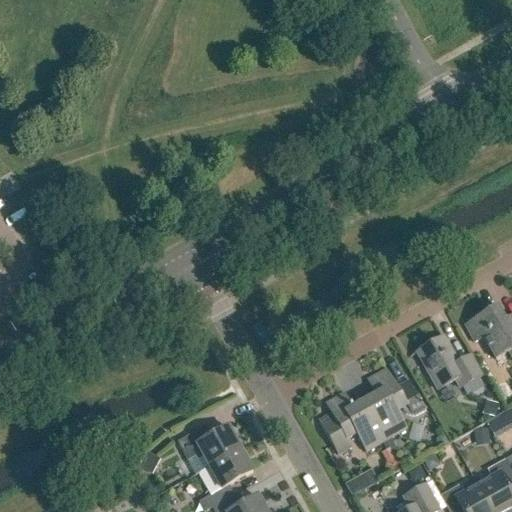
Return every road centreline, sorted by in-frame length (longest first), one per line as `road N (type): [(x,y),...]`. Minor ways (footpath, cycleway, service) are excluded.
road 1 (tertiary): [(196,252),(445,109)]
road 2 (residential): [(275,404),(511,270)]
road 3 (tertiary): [(0,363),(196,252)]
road 4 (residential): [(275,404),(196,252)]
road 5 (tertiary): [(445,109),(387,0)]
road 6 (residential): [(335,511),(275,404)]
